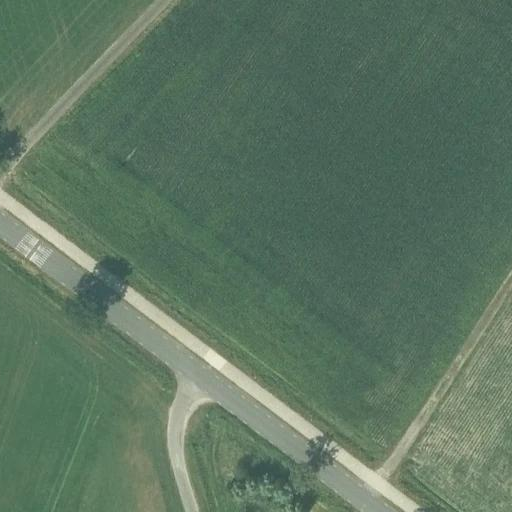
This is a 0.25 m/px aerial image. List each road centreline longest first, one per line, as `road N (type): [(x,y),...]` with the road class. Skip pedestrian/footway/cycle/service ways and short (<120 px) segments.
road 1 (tertiary): [(375,511),(0,225)]
road 2 (track): [(376,484),(511,279)]
